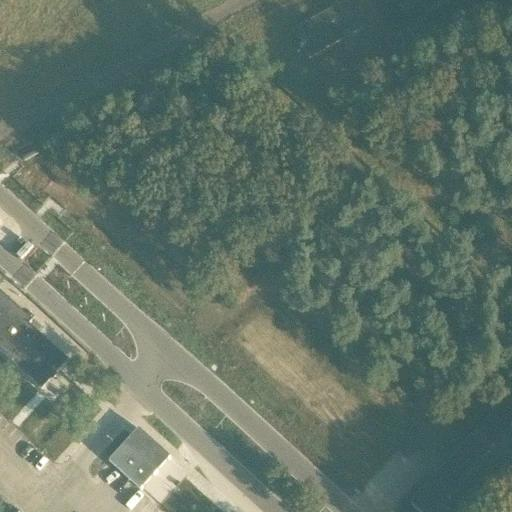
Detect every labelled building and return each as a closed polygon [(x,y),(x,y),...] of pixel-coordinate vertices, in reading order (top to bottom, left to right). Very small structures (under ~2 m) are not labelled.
[(345,6),(349,4),(348,3),(294,33),(301,46),(300,47),(301,50),(303,49),(309,60),(325,52),(324,51),(363,30),(353,11),(349,13),(345,6)] [(424,49),(413,29),(387,43),(398,63),(424,49)] [(0,298),(0,353),(42,392),(69,362),(30,326),(32,323),(24,316),(20,317),(0,298)] [(343,445),(374,411),(259,308),(229,341),(281,388),(283,386),(293,395),(291,397),(343,445)] [(416,511),(465,511),(511,461),(511,411),(505,405),(411,507),(416,511)] [(170,459),(139,430),(109,463),(141,492),(170,459)] [(448,444),(448,430),(427,430),(427,443),(448,444)] [(386,496),(393,506),(412,491),(405,482),(386,496)]
